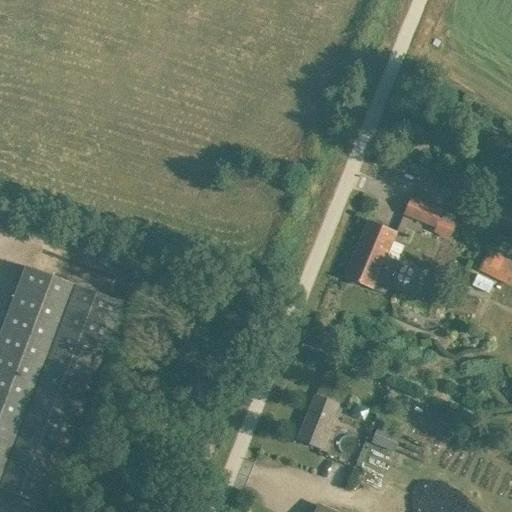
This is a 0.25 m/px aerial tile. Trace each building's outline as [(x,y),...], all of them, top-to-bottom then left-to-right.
[(404,213),(424,223),(432,205),(411,196),(404,213)] [(444,211),(441,219),(453,224),(456,216),(444,211)] [(368,220),(344,277),(384,294),(398,262),(386,256),(396,232),(368,220)] [(511,246),(511,245),(502,241),(498,249),(508,254),(511,246)] [(511,260),(490,250),(480,270),(511,285),(511,284),(511,267),(511,264),(511,260)] [(31,271),(29,269),(0,348),(0,487),(53,509),(127,305),(31,271)] [(298,440),(320,449),(338,404),(316,395),(298,440)] [(379,425),(372,442),(394,451),(401,435),(379,425)]
